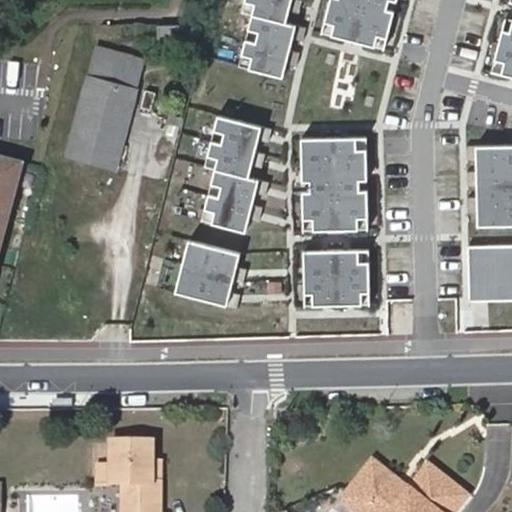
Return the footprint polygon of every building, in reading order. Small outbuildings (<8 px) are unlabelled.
[(254,17),(244,57),(254,59),(251,71),(286,80),(289,66),(292,52),(295,40),(298,27),(288,25),(291,13),(294,0),(247,0),(247,3),(257,5),(254,17)] [(301,15),(304,2),(297,0),(294,0),(291,13),(301,15)] [(330,36),(379,48),(382,36),(389,38),(396,11),(388,9),(390,0),(391,0),(398,2),(398,0),(331,0),(326,23),(333,25),(330,36)] [(254,17),(257,5),(247,3),(244,15),(254,17)] [(196,8),(159,8),(159,38),(197,38),(196,8)] [(501,17),(498,28),(505,30),(508,19),(501,17)] [(505,30),(498,28),(489,68),(511,73),(511,19),(508,19),(505,30)] [(133,40),(133,21),(121,21),(121,40),(133,40)] [(330,36),(333,25),(326,23),(323,34),(330,36)] [(305,43),(308,29),(298,27),(295,40),(305,43)] [(386,50),(389,38),(382,36),(379,48),(386,50)] [(98,44),(89,74),(137,87),(146,58),(98,44)] [(299,68),(302,55),(292,52),(289,66),(299,68)] [(251,71),(254,59),(244,57),(241,69),(251,71)] [(137,87),(89,74),(66,152),(114,166),(137,87)] [(313,74),(308,88),(341,99),(346,85),(313,74)] [(251,234),(263,182),(253,179),(265,129),(222,118),(212,158),(222,160),(219,172),(209,212),(219,214),(216,226),(251,234)] [(315,232),(366,230),(366,218),(373,218),(372,190),(364,190),(364,180),(372,180),(370,137),(305,140),(307,182),(314,182),(315,192),(307,193),(308,220),(315,220),(315,232)] [(511,143),(479,145),(480,159),(480,171),(480,185),(481,197),(481,211),(482,225),(511,223),(511,143)] [(480,159),(479,145),(469,145),(470,159),(480,159)] [(12,185),(18,163),(0,158),(0,249),(17,186),(12,185)] [(219,172),(222,160),(212,158),(209,169),(219,172)] [(480,185),(480,171),(470,172),(471,185),(480,185)] [(481,211),(481,197),(471,198),(471,211),(481,211)] [(216,226),(219,214),(209,212),(206,223),(216,226)] [(233,308),(245,255),(193,243),(181,295),(233,308)] [(511,298),(511,244),(490,245),(491,258),(473,259),(475,300),(511,298)] [(491,258),(490,245),(473,245),(473,259),(491,258)] [(372,293),(371,250),(306,252),(307,295),(315,295),(315,307),(366,305),(365,293),(372,293)] [(97,481),(123,482),(123,511),(157,511),(157,458),(151,458),(150,441),(111,442),(112,463),(97,464),(97,481)] [(375,461),(369,468),(411,500),(434,471),(428,466),(410,488),(375,461)] [(369,468),(344,500),(359,511),(455,511),(467,497),(434,471),(411,500),(369,468)]
